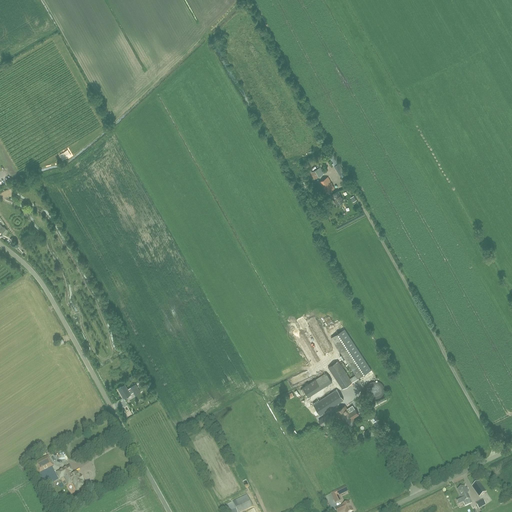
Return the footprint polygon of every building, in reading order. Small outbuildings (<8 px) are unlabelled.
[(340,175),(344,172),(336,158),(331,161),(333,163),(332,164),(333,167),(334,166),(340,175)] [(314,179),(324,173),(321,167),(310,173),(314,179)] [(337,205),(344,201),(338,191),(336,192),(333,189),(335,189),(328,177),(319,182),(326,194),(329,192),(331,195),(337,205)] [(4,235),(10,239),(13,235),(11,233),(4,227),(3,227),(1,226),(1,225),(0,224),(0,231),(1,232),(0,232),(4,235)] [(344,329),(331,338),(356,375),(350,379),(338,361),(328,368),(343,390),(352,383),(358,379),(371,371),(344,329)] [(326,373),(303,388),(308,397),(332,382),(326,373)] [(135,396),(140,393),(136,385),(131,388),(128,390),(125,385),(118,389),(123,398),(130,394),(130,393),(133,392),(135,396)] [(320,415),(344,400),(337,389),(313,405),(320,415)] [(353,418),(359,415),(355,410),(353,406),(347,409),(345,406),(336,412),(346,428),(355,422),(353,418)] [(328,414),(322,418),(319,421),(322,426),(325,424),(327,426),(329,425),(330,424),(329,421),(332,420),(328,414)] [(50,462),(51,462),(47,455),(33,463),(38,474),(52,466),(50,462)] [(82,489),(81,487),(80,486),(84,485),(81,481),(83,480),(81,476),(79,476),(77,473),(72,475),(71,472),(72,471),(69,466),(57,473),(60,478),(64,476),(69,484),(72,482),(77,491),(82,489)] [(479,482),(472,486),(479,497),(486,492),(479,482)] [(458,504),(463,502),(470,499),(464,486),(457,489),(461,498),(456,500),(458,504)] [(345,487),(337,491),(339,496),(348,492),(345,487)] [(243,511),(253,507),(247,495),(227,505),(231,511),(243,511)] [(479,509),(486,505),(483,500),(476,504),(479,509)] [(345,511),(350,511),(353,511),(349,502),(342,505),(342,506),(336,509),(336,511),(343,511),(345,511)]
